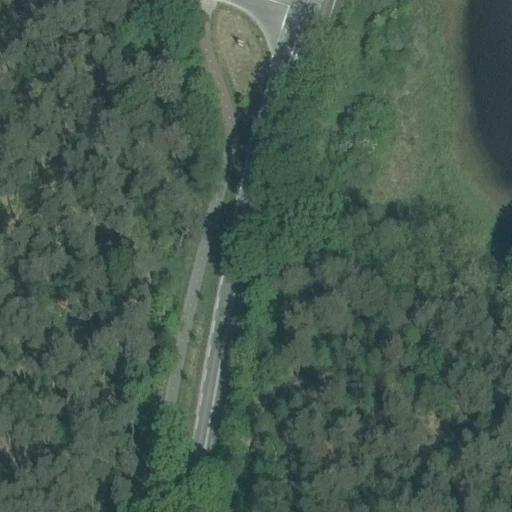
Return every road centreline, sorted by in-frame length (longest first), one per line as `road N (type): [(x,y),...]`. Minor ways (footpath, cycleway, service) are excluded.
road 1 (secondary): [(248,241),(189,511)]
road 2 (unclassified): [(511,300),(380,278),(248,241)]
road 3 (secondary): [(317,17),(248,241)]
